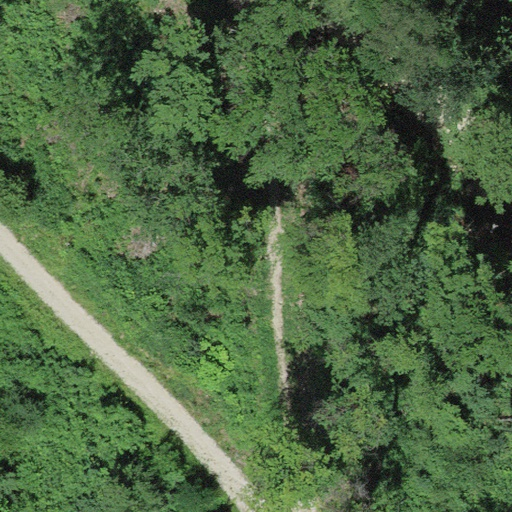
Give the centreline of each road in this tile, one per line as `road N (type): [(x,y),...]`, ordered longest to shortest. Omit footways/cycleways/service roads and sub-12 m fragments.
road 1 (track): [(301,511),(279,359),(266,120),(243,0)]
road 2 (track): [(276,511),(0,228)]
